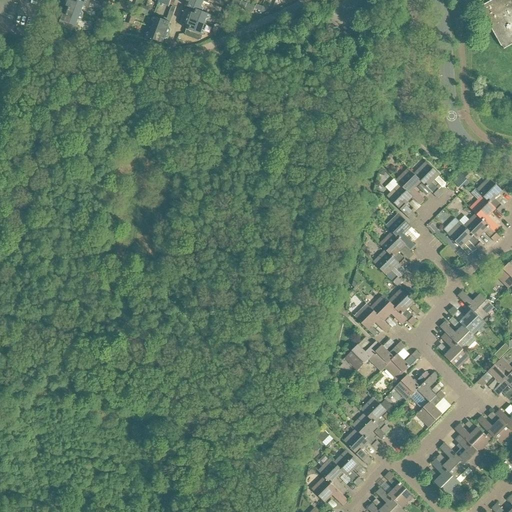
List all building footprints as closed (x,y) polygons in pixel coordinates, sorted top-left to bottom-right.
[(185,7),(194,10),(194,9),(202,13),(203,13),(204,10),(203,8),(202,7),(204,2),(199,0),(184,0),(186,2),(187,2),(185,7)] [(511,0),(493,0),(479,8),(503,50),(511,45),(511,0)] [(67,7),(65,11),(82,18),(84,14),(83,12),(81,12),(83,6),(68,1),(65,1),(64,4),(65,7),(67,7)] [(187,17),(188,19),(204,25),(206,20),(208,20),(210,19),(211,16),(203,13),(202,13),(194,9),(194,10),(192,14),(191,13),(189,14),(187,17)] [(82,18),(65,11),(64,15),(62,15),(60,16),(59,19),(60,21),(76,27),(78,21),(79,22),(81,21),(82,18)] [(154,23),(152,28),(168,34),(170,33),(171,30),(170,28),(169,28),(170,23),(153,17),(152,20),(153,22),(154,23)] [(204,25),(188,19),(186,20),(185,23),(186,25),(188,26),(186,30),(187,30),(185,34),(186,37),(199,41),(201,40),(203,36),(204,33),(204,31),(202,31),(204,25)] [(168,34),(152,28),(150,34),(148,33),(147,34),(145,38),(162,44),(164,40),(166,40),(168,39),(169,36),(168,34)] [(426,162),(414,174),(414,175),(421,182),(427,188),(438,199),(442,194),(432,183),(440,176),(426,162)] [(396,181),(399,185),(413,198),(420,205),(425,200),(414,190),(421,182),(414,175),(414,174),(408,169),(396,181)] [(457,178),(463,184),(466,187),(469,183),(467,181),(460,174),(457,178)] [(476,191),(482,197),(482,196),(496,210),(500,215),(505,210),(495,199),(502,192),(489,178),(476,191)] [(399,185),(387,197),(411,221),(416,216),(405,205),(413,198),(399,185)] [(470,209),(476,215),(476,214),(494,232),(499,228),(488,217),(496,210),(482,196),(482,197),(470,209)] [(386,227),(392,233),(392,232),(405,246),(410,251),(415,246),(404,235),(412,228),(399,214),(386,227)] [(476,215),(464,226),(464,227),(477,240),(484,233),(495,243),(500,238),(494,232),(476,214),(476,215)] [(464,227),(464,226),(460,223),(448,235),(461,249),(469,241),(479,252),(484,247),(477,240),(464,227)] [(379,245),(385,251),(399,264),(403,269),(408,264),(398,253),(405,246),(392,232),(392,233),(379,245)] [(385,251),(373,263),(397,287),(402,282),(391,271),(399,264),(385,251)] [(511,287),(511,285),(511,266),(509,264),(496,277),(508,289),(511,287)] [(401,290),(389,302),(407,320),(406,320),(412,326),(417,321),(407,311),(414,303),(401,290)] [(468,307),(472,311),(472,310),(482,320),(494,308),(481,295),(473,302),(463,291),(458,296),(464,303),(468,307)] [(383,296),(371,308),(370,308),(384,322),(391,314),(402,325),(406,320),(407,320),(389,302),(383,296)] [(370,308),(371,308),(367,305),(354,317),(368,331),(375,323),(386,334),(391,329),(384,322),(370,308)] [(459,323),(463,327),(463,326),(473,336),(486,323),(482,320),(472,310),(472,311),(465,318),(454,307),(449,312),(455,319),(459,323)] [(440,328),(446,334),(464,352),(465,351),(477,339),(473,336),(463,326),(463,327),(456,334),(445,323),(440,328)] [(446,334),(441,339),(452,349),(444,356),(458,370),(470,357),(465,351),(464,352),(446,334)] [(357,371),(369,360),(381,347),(376,342),(365,353),(358,345),(345,359),(357,371)] [(381,372),(385,369),(384,369),(398,355),(405,348),(400,343),(389,354),(382,346),(381,347),(369,360),(381,372)] [(384,369),(385,369),(397,381),(421,357),(416,352),(405,362),(398,355),(384,369)] [(476,362),(480,358),(477,354),(472,359),(476,362)] [(493,377),(500,384),(501,384),(511,372),(511,368),(502,359),(478,382),(483,387),(493,377)] [(407,401),(410,398),(431,377),(430,377),(426,372),(415,383),(408,376),(394,389),(407,401)] [(511,372),(501,384),(500,384),(493,391),(499,396),(509,386),(511,388),(511,372)] [(410,398),(422,410),(435,397),(435,396),(428,389),(439,379),(434,374),(430,377),(431,377),(410,398)] [(422,410),(416,416),(429,428),(443,414),(436,406),(445,397),(440,392),(435,396),(435,397),(422,410)] [(361,410),(364,414),(365,414),(378,427),(385,434),(390,429),(379,419),(387,411),(373,398),(361,410)] [(495,415),(500,420),(511,431),(511,419),(511,421),(500,410),(495,415)] [(352,426),(356,430),(356,429),(369,443),(376,450),(381,445),(371,435),(378,427),(365,414),(364,414),(352,426)] [(477,422),(489,434),(493,438),(501,445),(511,434),(511,431),(500,420),(493,427),(482,417),(477,422)] [(455,430),(460,436),(461,435),(479,454),(479,453),(491,441),(493,438),(489,434),(486,436),(478,428),(470,435),(460,425),(455,430)] [(356,429),(356,430),(343,442),(367,466),(372,461),(362,450),(369,443),(356,429)] [(316,437),(321,442),(328,434),(324,430),(316,437)] [(479,454),(461,435),(460,436),(456,441),(460,444),(457,447),(461,450),(456,455),(472,472),(485,459),(479,453),(479,454)] [(456,455),(445,444),(440,449),(444,453),(450,460),(443,467),(460,484),(472,472),(456,455)] [(346,451),(334,463),(344,473),(343,473),(358,487),(363,482),(352,471),(360,464),(346,451)] [(318,472),(324,478),(324,477),(342,495),(347,491),(336,480),(343,473),(344,473),(334,463),(331,459),(318,472)] [(443,467),(436,460),(431,465),(442,475),(434,483),(448,496),(460,484),(443,467)] [(395,488),(388,495),(388,496),(401,509),(402,509),(414,497),(405,489),(390,473),(385,478),(395,488)] [(484,480),(489,485),(494,479),(489,474),(484,480)] [(324,477),(324,478),(312,490),(325,503),(332,495),(343,506),(348,501),(342,495),(324,477)] [(387,504),(380,511),(404,511),(402,509),(401,509),(388,496),(388,495),(381,489),(376,494),(387,504)]
